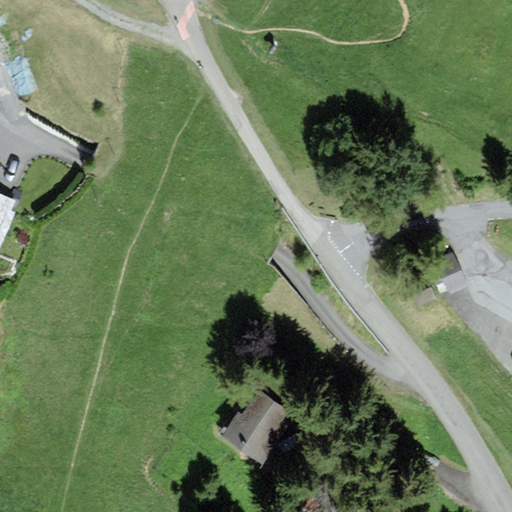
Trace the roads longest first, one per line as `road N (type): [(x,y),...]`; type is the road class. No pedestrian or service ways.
road 1 (residential): [(0,115),(274,255),(366,358),(398,372),(414,363)]
road 2 (unclassified): [(179,0),(270,171),(332,261)]
road 3 (unclassified): [(414,363),(501,511)]
road 4 (residential): [(332,261),(372,235),(466,212)]
road 5 (unclassified): [(332,261),(414,363)]
